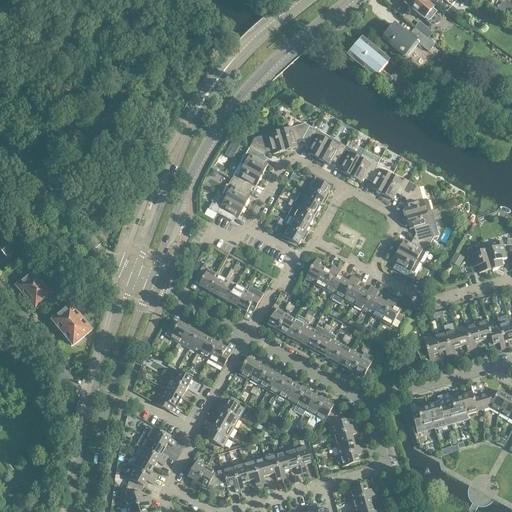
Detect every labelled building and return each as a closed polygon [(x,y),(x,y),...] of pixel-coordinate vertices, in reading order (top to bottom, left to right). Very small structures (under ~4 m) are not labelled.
[(427,0),(408,0),(405,4),(412,10),(410,13),(416,17),(418,15),(430,25),(432,23),(433,24),(434,24),(435,25),(436,25),(437,24),(438,24),(439,24),(439,23),(440,23),(440,22),(440,21),(440,20),(440,19),(440,18),(439,17),(438,16),(437,16),(439,14),(427,3),(429,1),(427,0)] [(439,0),(436,4),(455,19),(460,13),(452,7),(458,0),(439,0)] [(503,0),(498,7),(507,14),(511,7),(511,6),(503,0)] [(419,22),(414,29),(428,40),(432,34),(429,31),(429,30),(419,22)] [(395,25),(384,37),(391,43),(389,46),(404,59),(418,44),(429,53),(435,45),(428,40),(414,29),(409,36),(406,33),(405,34),(395,25)] [(349,57),(360,66),(374,78),(388,62),(363,41),(349,57)] [(511,96),(506,92),(502,98),(511,104),(511,96)] [(474,109),(467,105),(462,114),(468,117),(465,123),(481,132),(488,119),(473,110),(474,109)] [(304,125),(281,132),(287,152),(298,148),(297,142),(304,140),(308,143),(315,131),(314,130),(315,129),(319,121),(318,120),(316,121),(314,122),(311,123),(313,125),(311,128),(304,125)] [(308,143),(307,145),(312,147),(309,154),(320,160),(330,141),(331,139),(315,131),(308,143)] [(255,139),(249,148),(264,156),(266,153),(272,151),(273,156),(287,152),(281,132),(269,135),(255,139)] [(330,141),(320,160),(330,166),(334,159),(339,162),(347,148),(331,139),(330,141)] [(231,143),(225,154),(233,158),(239,146),(231,143)] [(249,148),(241,164),(262,176),(268,165),(264,163),(267,158),(264,157),(264,156),(249,148)] [(347,148),(339,162),(344,165),(340,171),(351,177),(361,159),(363,156),(362,156),(347,148)] [(361,159),(351,177),(362,183),(366,177),(370,179),(378,165),(363,156),(361,159)] [(241,164),(232,180),(251,190),(253,186),(256,187),(262,176),(241,164)] [(378,165),(370,179),(375,182),(372,189),(382,195),(393,176),(392,176),(393,173),(378,165)] [(393,176),(382,195),(393,201),(398,192),(403,195),(410,182),(405,179),(403,182),(393,176)] [(314,179),(308,189),(328,199),(330,195),(328,194),(331,188),(314,179)] [(232,180),(223,196),(245,208),(251,197),(248,195),(251,190),(232,180)] [(410,182),(403,195),(408,198),(410,205),(404,206),(407,218),(431,211),(428,201),(426,200),(424,200),(420,187),(410,182)] [(308,189),(303,198),(320,208),(323,202),(326,204),(328,199),(308,189)] [(212,203),(208,210),(217,215),(217,214),(231,221),(232,221),(233,222),(235,218),(238,219),(245,208),(223,196),(221,194),(215,205),(212,203)] [(289,203),(317,218),(320,214),(317,213),(320,208),(303,198),(299,196),(295,203),(291,200),(289,203)] [(289,215),(294,218),(310,227),(313,221),(315,222),(317,218),(289,203),(288,206),(292,209),(289,215)] [(431,211),(407,218),(411,230),(417,229),(419,236),(416,240),(430,247),(435,238),(439,237),(431,211)] [(280,219),(279,222),(307,237),(309,233),(307,232),(310,227),(294,218),(288,215),(284,221),(280,219)] [(279,222),(277,225),(283,228),(279,235),(299,246),(302,240),(305,241),(307,237),(279,222)] [(0,236),(0,250),(7,258),(20,247),(12,236),(7,240),(3,235),(0,236)] [(405,240),(399,251),(421,263),(430,247),(416,240),(414,239),(412,244),(405,240)] [(503,242),(485,247),(492,271),(504,267),(502,260),(508,258),(503,242)] [(445,248),(440,245),(437,251),(442,254),(445,248)] [(485,247),(474,250),(468,252),(472,269),(478,267),(480,274),(492,271),(485,247)] [(23,250),(15,256),(28,272),(36,265),(23,250)] [(399,251),(393,262),(397,264),(394,269),(413,280),(416,275),(415,274),(421,263),(399,251)] [(455,253),(450,263),(459,268),(464,258),(455,253)] [(306,280),(316,285),(325,269),(320,266),(323,260),(318,258),(306,280)] [(325,269),(316,285),(325,290),(338,268),(334,266),(330,272),(325,269)] [(200,274),(196,280),(200,282),(201,283),(200,286),(199,287),(200,287),(209,292),(218,275),(208,270),(208,271),(203,268),(200,274)] [(338,268),(325,290),(335,296),(344,280),(338,277),(342,271),(338,268)] [(49,303),(47,300),(54,294),(35,270),(16,286),(35,309),(46,300),(49,303)] [(218,275),(209,292),(218,297),(228,281),(229,281),(232,276),(229,275),(226,280),(218,275)] [(349,283),(344,280),(335,296),(332,300),(342,306),(344,301),(357,279),(353,276),(349,283)] [(361,281),(357,279),(344,301),(354,306),(363,290),(357,287),(361,281)] [(237,286),(229,281),(228,281),(218,297),(228,303),(237,286)] [(245,290),(237,286),(228,303),(237,308),(247,291),(248,292),(250,288),(251,287),(248,285),(245,290)] [(363,290),(354,306),(363,311),(376,289),(371,287),(368,293),(363,290)] [(248,292),(247,291),(237,308),(247,314),(249,310),(254,313),(264,295),(250,288),(248,292)] [(376,289),(363,311),(373,317),(381,301),(376,298),(380,291),(376,289)] [(381,301),(373,317),(382,322),(394,300),(390,297),(387,303),(381,301)] [(394,300),(382,322),(392,327),(401,311),(395,308),(399,302),(394,300)] [(73,346),(82,339),(92,331),(71,305),(52,321),(73,346)] [(273,331),(277,333),(287,315),(277,309),(268,325),(274,328),(273,331)] [(287,315),(277,333),(281,335),(282,333),(288,336),(296,320),(287,315)] [(296,320),(288,336),(293,339),(292,341),(296,344),(306,325),(305,325),(310,316),(307,315),(304,320),(297,317),(296,320)] [(508,316),(498,319),(500,325),(507,349),(511,348),(509,341),(511,340),(511,329),(510,322),(508,316)] [(490,347),(495,345),(490,328),(488,321),(477,324),(482,342),(488,340),(490,347)] [(170,339),(179,344),(180,344),(188,328),(179,323),(177,326),(172,323),(165,335),(170,338),(170,339)] [(477,324),(466,327),(473,352),(478,350),(476,343),(482,342),(477,324)] [(306,325),(296,344),(300,346),(301,343),(307,346),(315,331),(306,325)] [(315,331),(307,346),(312,349),(311,352),(315,354),(330,327),(326,325),(323,330),(317,327),(315,331)] [(500,325),(490,328),(495,345),(500,344),(502,351),(507,349),(500,325)] [(330,327),(315,354),(319,356),(320,354),(326,357),(334,341),(336,338),(335,338),(336,337),(329,333),(332,328),(330,327)] [(466,327),(456,330),(461,348),(467,346),(469,353),(473,352),(466,327)] [(179,344),(176,349),(179,350),(181,346),(189,350),(198,333),(188,328),(180,344),(179,344)] [(375,333),(369,330),(366,335),(372,338),(375,333)] [(456,330),(445,333),(452,358),(457,356),(455,349),(461,348),(456,330)] [(208,339),(198,333),(189,350),(197,354),(192,364),(195,366),(200,356),(198,355),(208,339)] [(445,333),(435,336),(440,354),(446,352),(448,359),(452,358),(445,333)] [(425,341),(415,344),(418,356),(419,356),(420,359),(429,357),(431,364),(436,362),(434,355),(440,354),(435,336),(424,340),(425,341)] [(208,339),(198,355),(200,356),(208,361),(217,344),(208,339)] [(334,341),(326,357),(331,360),(330,362),(334,365),(344,346),(334,341)] [(217,344),(208,361),(218,366),(219,365),(224,368),(230,356),(225,353),(227,349),(217,344)] [(344,346),(334,365),(338,367),(339,364),(345,367),(353,352),(344,346)] [(353,352),(345,367),(350,370),(349,373),(353,375),(363,357),(353,352)] [(363,357),(353,375),(357,377),(358,375),(364,378),(374,359),(366,355),(364,354),(363,357)] [(239,375),(249,381),(258,365),(253,362),(254,359),(249,357),(239,375)] [(258,365),(249,381),(259,386),(269,367),(265,365),(263,368),(258,365)] [(269,367),(259,386),(268,391),(277,375),(272,372),(273,370),(269,367)] [(176,371),(170,381),(187,390),(192,380),(176,371)] [(277,375),(268,391),(278,396),(288,378),(284,375),(282,378),(277,375)] [(288,378),(278,396),(276,399),(272,406),(273,406),(276,401),(285,406),(287,401),(296,385),(291,383),(292,380),(288,378)] [(164,392),(165,390),(182,399),(187,390),(170,381),(166,389),(161,386),(159,389),(164,392)] [(296,385),(287,401),(297,406),(307,388),(303,386),(301,388),(296,385)] [(295,410),(291,416),(294,418),(297,414),(303,417),(304,416),(315,396),(310,393),(311,390),(307,388),(297,406),(295,410)] [(182,399),(165,390),(164,392),(160,400),(160,401),(157,406),(170,413),(173,408),(176,409),(182,399)] [(491,392),(479,395),(483,409),(489,407),(489,408),(499,414),(508,397),(498,392),(496,395),(491,392)] [(472,393),(461,397),(467,415),(477,412),(477,411),(483,409),(479,395),(473,397),(472,393)] [(320,399),(315,396),(304,416),(310,419),(307,425),(309,426),(310,427),(314,420),(316,417),(326,399),(321,396),(320,399)] [(452,403),(446,405),(452,425),(468,420),(467,415),(461,397),(450,400),(452,403)] [(511,399),(508,397),(499,414),(509,419),(509,418),(511,419),(511,399)] [(330,401),(326,399),(316,417),(326,422),(332,410),(334,406),(329,403),(330,401)] [(220,403),(218,407),(240,420),(245,410),(229,401),(226,407),(220,403)] [(439,403),(428,406),(435,429),(435,430),(452,425),(446,405),(440,407),(439,403)] [(412,415),(418,434),(435,429),(428,406),(417,409),(418,413),(412,415)] [(240,420),(218,407),(215,411),(222,415),(219,420),(235,429),(240,420)] [(343,415),(332,410),(326,422),(331,425),(334,436),(358,429),(357,424),(350,426),(348,420),(345,421),(343,415)] [(209,422),(207,426),(229,438),(232,440),(233,438),(230,437),(235,429),(219,420),(216,426),(209,422)] [(229,438),(207,426),(205,430),(211,434),(208,440),(224,448),(229,438)] [(148,427),(142,436),(165,449),(168,444),(175,447),(177,442),(155,430),(154,431),(148,427)] [(358,429),(334,436),(337,446),(354,441),(353,436),(360,434),(358,429)] [(142,436),(137,446),(144,450),(166,462),(169,457),(163,454),(165,449),(142,436)] [(506,441),(500,438),(498,443),(503,446),(506,441)] [(354,441),(337,446),(340,457),(364,450),(363,445),(356,447),(354,441)] [(307,446),(296,450),(303,474),(308,472),(306,466),(312,464),(307,446)] [(144,450),(139,459),(155,468),(158,463),(164,466),(166,462),(144,450)] [(296,450),(286,453),(290,470),(296,468),(298,475),(303,474),(296,450)] [(364,450),(340,457),(337,460),(338,465),(343,466),(343,468),(360,463),(358,456),(366,454),(364,450)] [(286,453),(275,456),(282,480),(287,478),(285,472),(290,470),(286,453)] [(275,456),(265,458),(270,476),(275,474),(277,481),(282,480),(275,456)] [(270,476),(265,458),(255,461),(262,486),(266,484),(264,477),(270,476)] [(139,459),(134,469),(156,481),(158,476),(152,473),(155,468),(139,459)] [(197,461),(189,477),(194,480),(191,487),(195,489),(207,467),(197,461)] [(255,461),(244,464),(249,482),(255,480),(257,487),(262,486),(255,461)] [(244,464),(234,467),(241,492),(245,491),(243,483),(249,482),(244,464)] [(217,472),(207,467),(195,489),(199,491),(203,485),(208,488),(210,485),(216,488),(227,485),(223,471),(217,472)] [(223,471),(227,485),(228,488),(234,486),(236,493),(241,492),(234,467),(223,471)] [(128,478),(131,480),(144,487),(147,481),(154,485),(156,481),(134,469),(128,478)] [(143,499),(141,492),(144,487),(131,480),(126,491),(127,496),(124,497),(124,499),(122,500),(121,502),(121,503),(121,506),(123,507),(124,507),(127,507),(127,508),(152,501),(150,496),(143,499)] [(349,490),(352,500),(377,493),(376,489),(369,491),(367,485),(349,490)] [(350,504),(352,509),(355,509),(355,511),(373,506),(371,500),(378,498),(377,493),(352,500),(353,502),(350,504)] [(152,501),(127,508),(127,511),(147,511),(146,508),(153,506),(152,501)]
